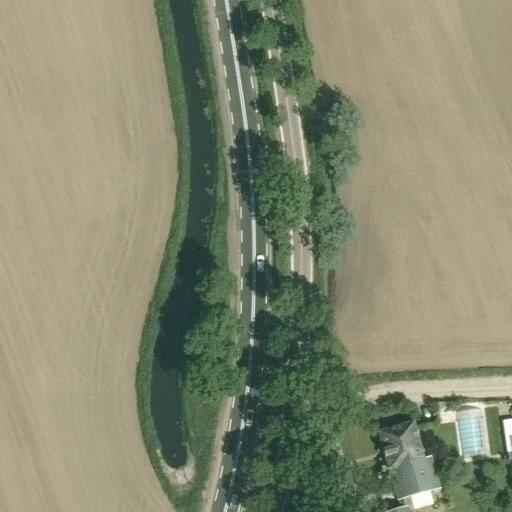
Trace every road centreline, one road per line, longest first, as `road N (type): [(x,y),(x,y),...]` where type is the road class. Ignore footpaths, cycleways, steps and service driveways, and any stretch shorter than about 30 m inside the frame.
road 1 (primary): [(226,511),(249,416),(258,328),(257,230),(228,0)]
road 2 (unclassified): [(271,511),(295,336),(296,198),(275,0)]
